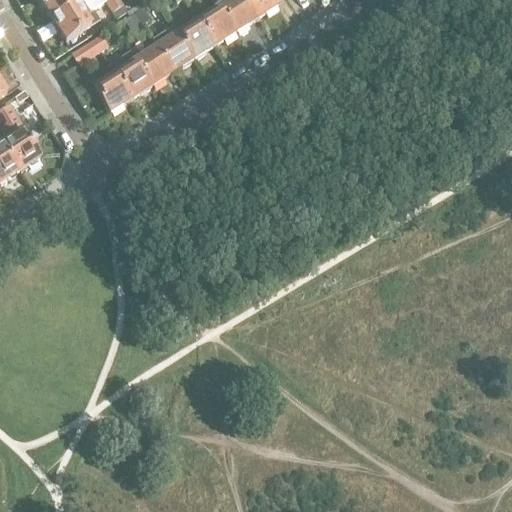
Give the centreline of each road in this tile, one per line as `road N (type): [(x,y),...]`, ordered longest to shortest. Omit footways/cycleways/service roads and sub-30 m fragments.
road 1 (residential): [(101,175),(372,0)]
road 2 (residential): [(0,7),(101,175)]
road 3 (residential): [(0,246),(101,175)]
